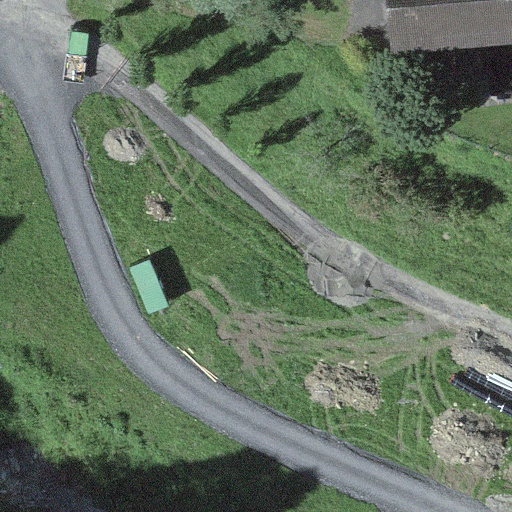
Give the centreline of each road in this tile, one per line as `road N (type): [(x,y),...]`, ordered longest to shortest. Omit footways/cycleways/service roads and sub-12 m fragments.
road 1 (unclassified): [(0,27),(32,69),(113,313),(175,382),(326,464),(438,511)]
road 2 (track): [(511,344),(385,286),(310,241),(124,79),(0,26)]
